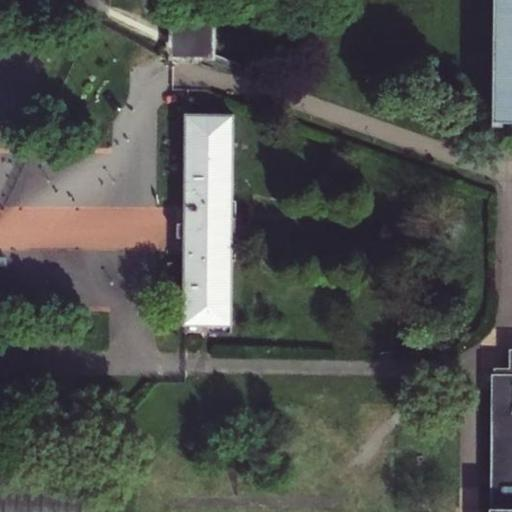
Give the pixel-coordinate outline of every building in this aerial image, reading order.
[(511,0),(499,0),(499,122),(504,122),(504,120),(511,120),(511,0)] [(171,16),(171,61),(216,62),(217,16),(171,16)] [(232,113),(186,113),(185,211),(193,212),(193,226),(185,226),(180,226),(180,240),(185,240),(192,240),(192,253),(185,254),(184,335),(188,336),(232,336),(232,247),(236,247),(236,220),(232,220),(232,113)] [(511,511),(511,371),(497,371),(497,403),(495,403),(494,511),(511,511)] [(84,511),(85,483),(0,480),(0,511),(84,511)]
